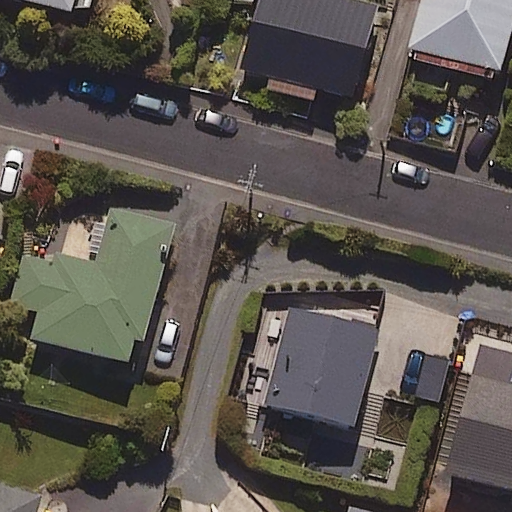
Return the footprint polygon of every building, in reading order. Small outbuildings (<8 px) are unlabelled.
[(33,0),(87,13),(89,0),(33,0)] [(375,9),(341,0),(257,0),(239,66),(284,79),(281,92),(308,100),(312,85),(350,96),(375,9)] [(496,74),(511,17),(511,0),(419,0),(406,49),(496,74)] [(29,336),(127,363),(132,343),(140,345),(172,226),(110,209),(95,264),(26,245),(10,302),(36,309),(29,336)] [(380,327),(291,301),(263,400),(351,425),(380,327)] [(511,353),(495,349),(486,382),(466,376),(442,468),(511,486),(511,353)] [(32,511),(37,494),(0,484),(0,511),(32,511)]
